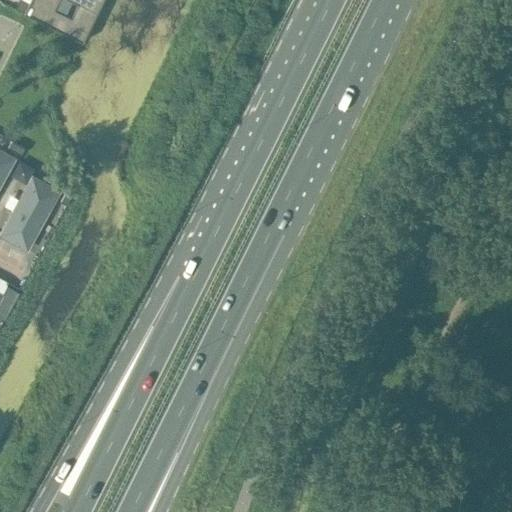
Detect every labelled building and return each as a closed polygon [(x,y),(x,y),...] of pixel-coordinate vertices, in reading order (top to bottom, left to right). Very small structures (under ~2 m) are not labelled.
[(18,0),(15,7),(24,11),(29,2),(25,0),(18,0)] [(23,13),(82,43),(97,12),(78,2),(70,17),(55,9),(59,0),(29,0),(29,2),(24,11),(23,13)] [(73,0),(97,12),(103,0),(73,0)] [(11,141),(7,147),(21,154),(24,148),(11,141)] [(0,181),(13,157),(0,149),(0,181)] [(0,233),(26,248),(58,190),(32,176),(0,233)] [(67,187),(60,200),(66,204),(74,190),(73,190),(72,190),(67,187)]
